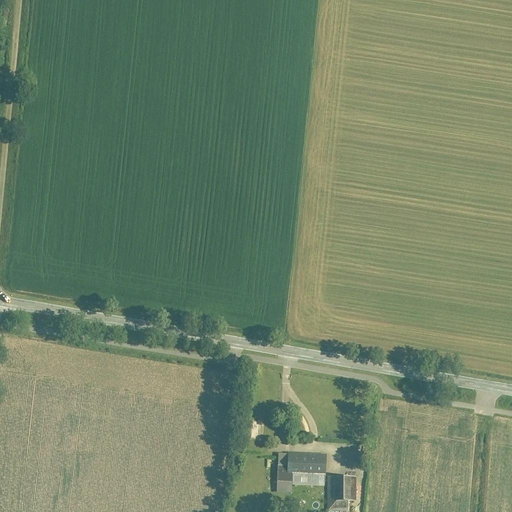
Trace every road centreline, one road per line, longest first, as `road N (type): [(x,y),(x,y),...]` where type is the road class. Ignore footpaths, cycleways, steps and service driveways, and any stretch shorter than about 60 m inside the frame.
road 1 (tertiary): [(0,302),(511,390)]
road 2 (unclassified): [(0,195),(19,0)]
